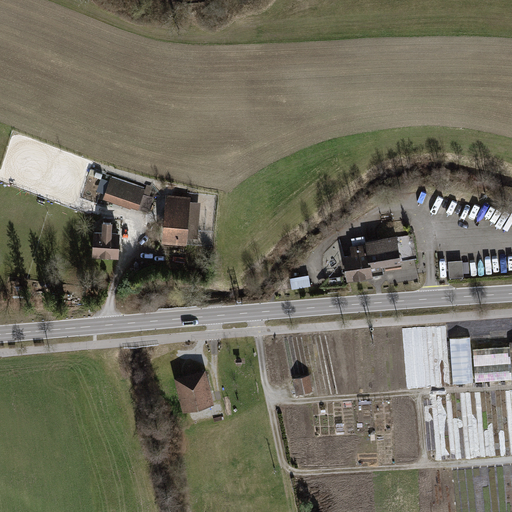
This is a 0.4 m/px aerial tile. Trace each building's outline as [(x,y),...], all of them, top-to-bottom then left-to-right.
[(111,177),(103,201),(138,213),(146,189),(111,177)] [(189,199),(163,197),(160,244),(186,246),(187,239),(197,239),(199,206),(189,205),(189,199)] [(98,232),(90,232),(90,258),(115,258),(115,228),(110,229),(110,223),(98,223),(98,232)] [(346,246),(347,255),(340,257),(344,284),(373,279),(371,270),(418,262),(414,235),(365,243),(346,246)] [(463,259),(449,259),(449,276),(464,276),(463,259)] [(293,288),(311,284),(309,273),(291,277),(293,288)] [(470,337),(450,339),(453,384),(474,382),(470,337)] [(511,376),(510,347),(473,350),(476,382),(511,379),(511,376)] [(206,370),(174,378),(183,412),(215,404),(206,370)] [(310,375),(294,379),(297,394),(313,391),(310,375)]
